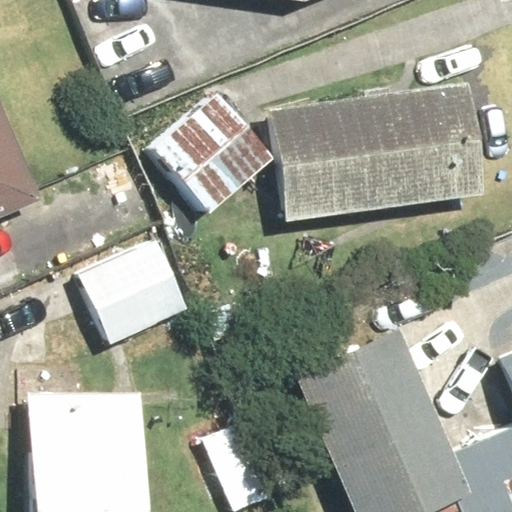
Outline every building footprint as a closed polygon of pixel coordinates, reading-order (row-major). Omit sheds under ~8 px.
[(251,116),(266,224),(465,197),(450,89),(251,116)] [(129,151),(188,214),(251,155),(192,92),(129,151)] [(0,135),(0,212),(27,201),(0,135)] [(175,309),(142,235),(61,271),(94,345),(175,309)] [(384,334),(277,377),(332,511),(419,511),(452,499),(384,334)] [(511,350),(482,363),(511,435),(511,350)] [(121,511),(121,399),(9,400),(9,511),(121,511)]
